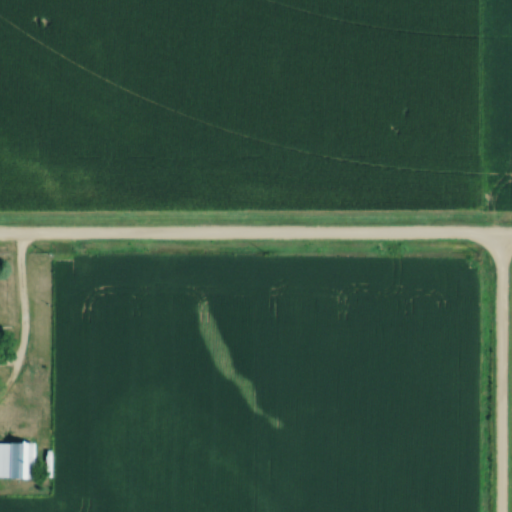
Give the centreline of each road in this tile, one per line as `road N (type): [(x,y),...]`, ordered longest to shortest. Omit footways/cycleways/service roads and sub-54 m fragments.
road 1 (residential): [(0,239),(511,237)]
road 2 (residential): [(500,511),(504,238)]
